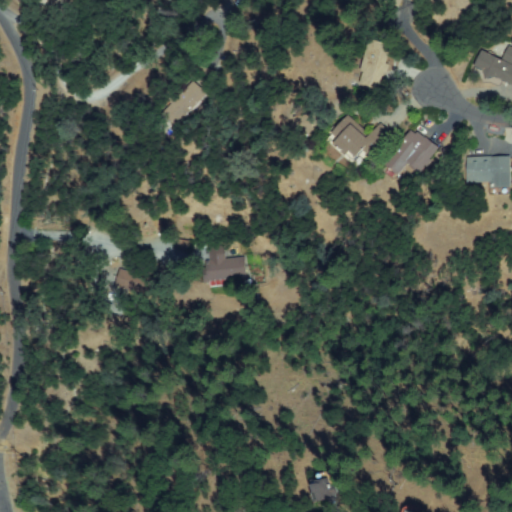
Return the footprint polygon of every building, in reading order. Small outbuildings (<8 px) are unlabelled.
[(362,0),(362,1),(385,8),(386,0),(395,0),(405,3),(405,0),(362,0)] [(380,87),(364,84),(367,71),(362,71),(368,40),(388,44),(380,87)] [(511,64),(511,81),(495,75),(494,78),(485,74),(486,71),(479,68),(485,53),(511,64)] [(209,83),(194,78),(198,68),(213,73),(209,83)] [(349,86),(362,84),(359,68),(346,70),(349,86)] [(140,114),(155,129),(188,96),(173,81),(140,114)] [(163,111),(191,81),(204,94),(176,124),(163,111)] [(308,116),(315,133),(301,139),(294,122),(308,116)] [(382,148),(376,143),(359,164),(329,140),(348,116),(372,135),(380,124),(393,134),(382,148)] [(412,131),(417,135),(419,133),(439,149),(437,152),(438,152),(423,172),(411,163),(402,174),(387,163),(412,131)] [(495,194),(494,181),(471,181),(471,158),(509,157),(510,193),(495,194)] [(203,255),(217,252),(219,261),(243,256),(247,272),(201,283),(198,269),(206,267),(203,255)] [(113,287),(116,268),(142,272),(139,291),(113,287)] [(300,505),(325,499),(319,478),(295,484),(300,505)] [(335,480),(335,487),(339,487),(340,494),(336,494),(336,499),(317,500),(316,481),(335,480)]
